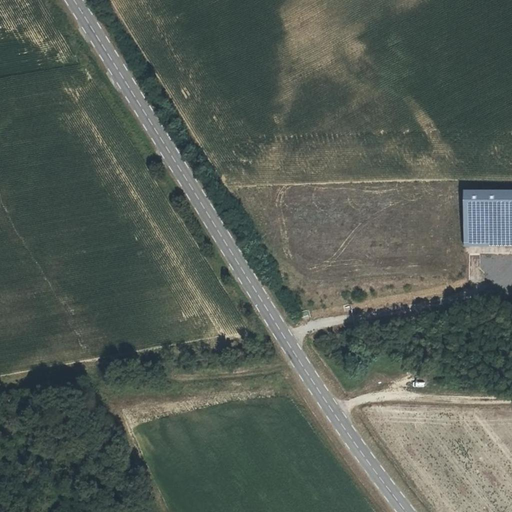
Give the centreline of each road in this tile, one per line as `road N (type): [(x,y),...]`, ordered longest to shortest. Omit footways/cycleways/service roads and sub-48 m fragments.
road 1 (tertiary): [(414,511),(332,409),(68,0)]
road 2 (track): [(301,361),(112,384)]
road 3 (track): [(511,401),(332,409)]
